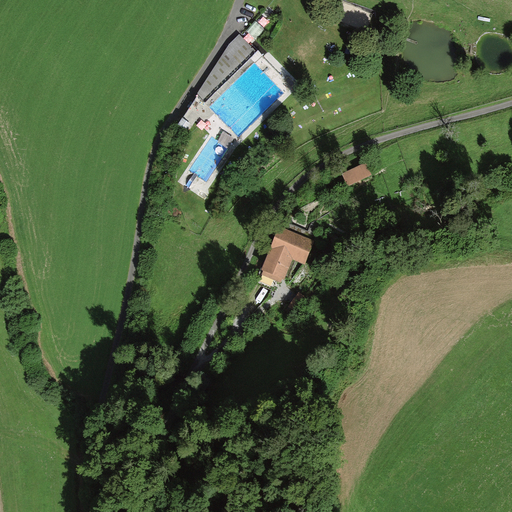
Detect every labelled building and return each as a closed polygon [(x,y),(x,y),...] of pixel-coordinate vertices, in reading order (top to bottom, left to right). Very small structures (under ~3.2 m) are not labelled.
[(350,22),(366,22),(366,6),(345,6),(344,19),(350,19),(350,22)] [(257,22),(248,32),(257,39),(266,29),(257,22)] [(222,56),(226,60),(218,69),(231,82),(259,52),(241,36),(222,56)] [(341,174),(345,184),(366,176),(362,165),(341,174)] [(281,229),(261,272),(279,280),(290,257),(302,263),(311,243),(281,229)] [(292,310),(301,301),(295,295),(286,304),(292,310)]
